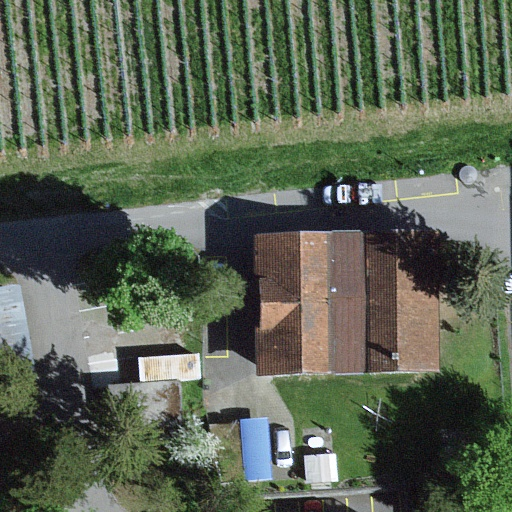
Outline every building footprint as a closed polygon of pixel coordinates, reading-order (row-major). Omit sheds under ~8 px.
[(141,83),(142,101),(511,75),(511,0),(422,0),(356,38),(351,38),(330,50),(325,40),(292,42),(293,58),(233,62),(234,62),(225,46),(208,56),(171,59),(178,71),(157,82),(141,83)] [(442,244),(260,247),(262,384),(445,381),(442,244)] [(21,293),(0,295),(0,378),(33,373),(21,293)] [(183,384),(101,389),(104,436),(186,431),(183,384)] [(239,427),(209,430),(215,492),(245,489),(239,427)]
